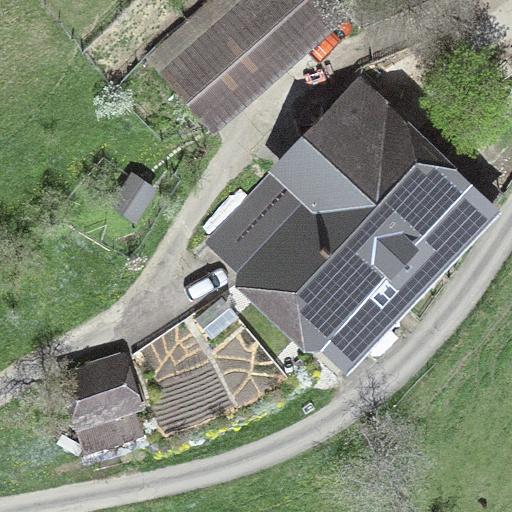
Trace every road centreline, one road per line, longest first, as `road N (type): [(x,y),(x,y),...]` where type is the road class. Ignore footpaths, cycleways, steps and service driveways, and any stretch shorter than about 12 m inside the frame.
road 1 (track): [(484,0),(337,71),(239,138),(150,287),(118,318),(0,392)]
road 2 (track): [(15,511),(248,457),(332,416),(421,346),(511,220)]
